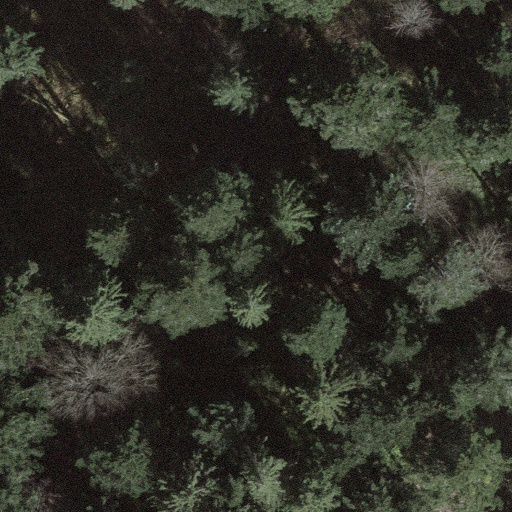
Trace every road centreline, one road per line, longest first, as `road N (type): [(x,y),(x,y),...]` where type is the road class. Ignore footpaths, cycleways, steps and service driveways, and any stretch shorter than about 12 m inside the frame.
road 1 (track): [(26,511),(126,377),(306,0)]
road 2 (track): [(143,344),(365,290),(511,284)]
road 3 (track): [(238,149),(0,213)]
